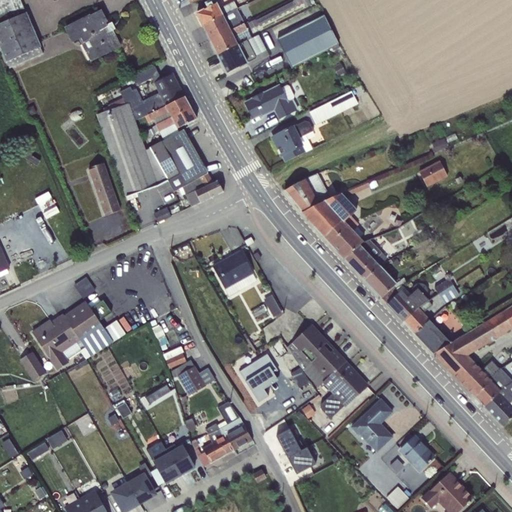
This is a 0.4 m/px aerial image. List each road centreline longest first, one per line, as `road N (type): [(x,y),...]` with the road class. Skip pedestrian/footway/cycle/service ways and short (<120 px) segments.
road 1 (secondary): [(511,470),(310,256),(259,190)]
road 2 (residential): [(155,232),(202,345),(266,454)]
road 3 (secondary): [(259,190),(153,0)]
road 4 (residential): [(155,232),(0,303)]
